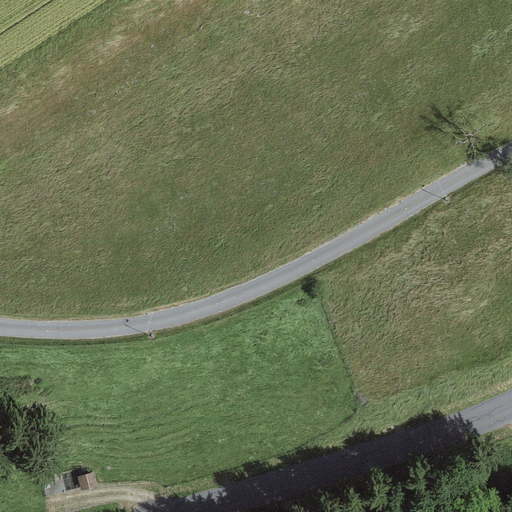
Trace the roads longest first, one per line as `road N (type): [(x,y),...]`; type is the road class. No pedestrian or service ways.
road 1 (residential): [(511,152),(357,238),(202,309),(87,329),(0,325)]
road 2 (tertiary): [(184,511),(385,451),(511,401)]
